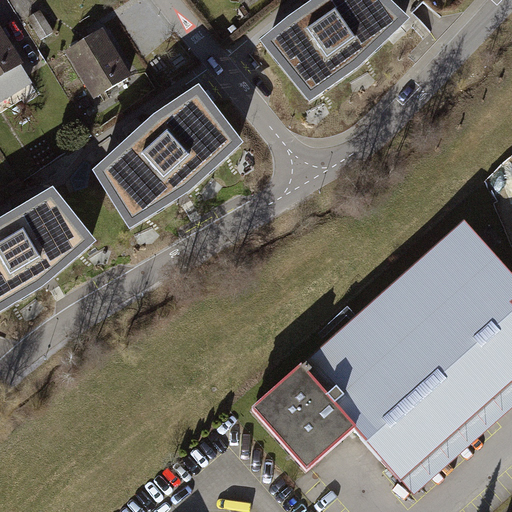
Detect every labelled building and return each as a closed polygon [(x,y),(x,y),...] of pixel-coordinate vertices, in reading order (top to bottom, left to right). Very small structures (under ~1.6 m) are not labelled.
[(390,0),(311,0),(260,39),(311,100),(357,69),(410,18),(390,0)] [(0,31),(0,76),(20,65),(0,31)] [(103,33),(68,53),(93,98),(128,78),(103,33)] [(155,120),(97,174),(133,232),(195,193),(246,146),(203,89),(155,120)] [(0,225),(0,314),(43,289),(95,245),(55,195),(0,225)] [(511,282),(465,229),(255,413),(306,478),(356,439),(415,502),(511,416),(511,311),(511,310),(511,282)]
